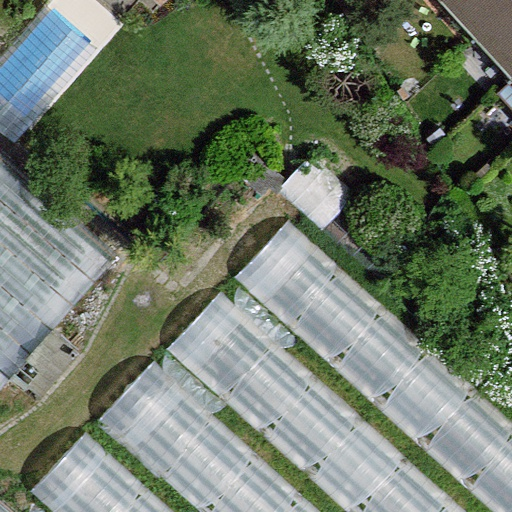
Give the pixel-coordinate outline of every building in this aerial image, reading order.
[(511,0),(453,0),(511,64),(511,0)] [(0,390),(117,257),(0,154),(0,390)] [(510,511),(511,421),(289,218),(235,276),(493,511),(510,511)] [(465,511),(221,289),(168,347),(348,511),(465,511)] [(320,511),(154,361),(101,420),(202,511),(320,511)] [(175,511),(87,432),(33,491),(56,511),(175,511)] [(0,511),(14,511),(0,499),(0,511)]
